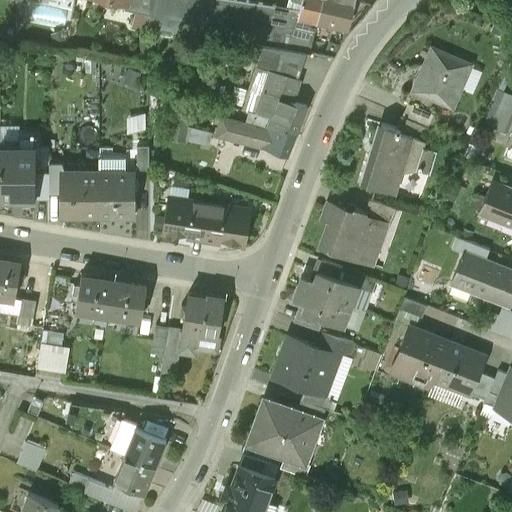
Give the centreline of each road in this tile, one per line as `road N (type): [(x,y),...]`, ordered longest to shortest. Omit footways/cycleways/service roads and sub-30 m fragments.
road 1 (residential): [(403,0),(345,69),(265,277)]
road 2 (residential): [(0,235),(265,277)]
road 3 (residential): [(25,381),(218,416)]
road 4 (residential): [(265,277),(218,416)]
